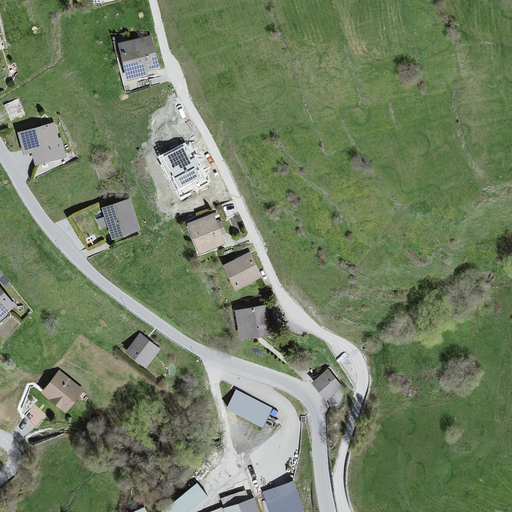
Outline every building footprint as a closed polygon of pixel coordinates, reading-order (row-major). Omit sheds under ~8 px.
[(154,38),(123,44),(131,81),(162,75),(154,38)] [(11,117),(25,112),(19,98),(6,103),(11,117)] [(66,159),(57,124),(23,133),(29,156),(37,155),(40,166),(66,159)] [(211,183),(188,141),(157,157),(181,200),(211,183)] [(131,200),(106,208),(117,241),(142,233),(131,200)] [(107,212),(97,215),(102,231),(112,227),(107,212)] [(218,217),(191,226),(201,256),(228,246),(218,217)] [(254,255),(230,266),(241,291),(265,280),(254,255)] [(0,285),(0,326),(20,310),(0,285)] [(271,306),(242,312),(249,341),(278,335),(271,306)] [(142,334),(129,353),(150,368),(164,350),(142,334)] [(328,370),(314,383),(329,400),(343,388),(328,370)] [(64,373),(45,393),(69,415),(88,394),(64,373)] [(239,393),(230,410),(265,428),(274,410),(239,393)] [(34,404),(24,417),(36,428),(47,416),(34,404)] [(158,508),(161,511),(192,511),(211,497),(196,478),(158,508)] [(304,511),(295,484),(263,494),(269,511),(304,511)] [(260,511),(257,501),(226,510),(226,511),(260,511)]
